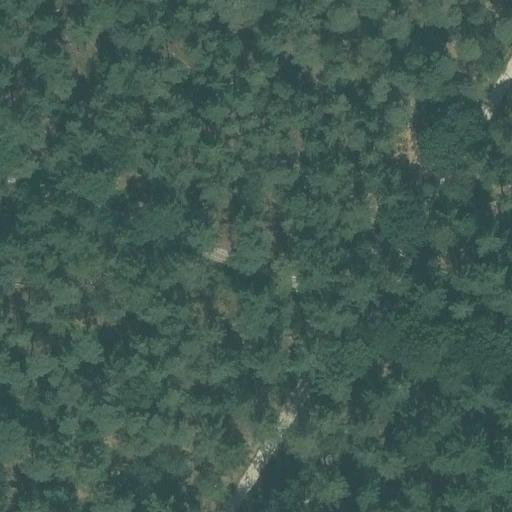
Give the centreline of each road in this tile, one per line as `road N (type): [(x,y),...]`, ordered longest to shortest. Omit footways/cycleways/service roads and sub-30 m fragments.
road 1 (track): [(333,317),(0,190)]
road 2 (track): [(333,317),(511,46)]
road 3 (unknown): [(310,511),(389,393),(418,375),(511,369)]
road 4 (track): [(212,511),(333,317)]
road 5 (track): [(333,317),(511,345)]
